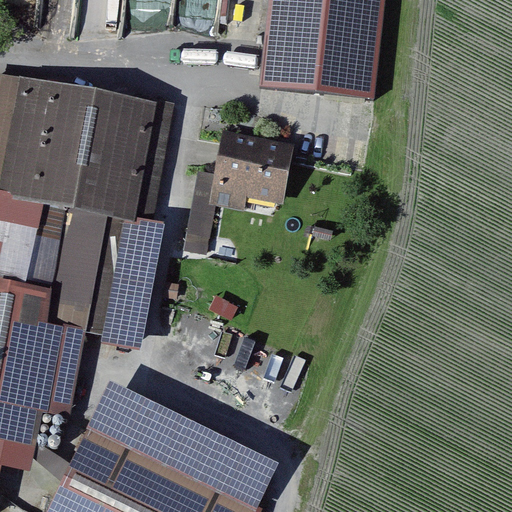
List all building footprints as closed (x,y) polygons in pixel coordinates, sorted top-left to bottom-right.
[(394,0),(276,0),(266,90),(383,102),(394,0)] [(182,106),(0,73),(0,511),(15,446),(39,450),(46,413),(78,419),(93,334),(110,337),(109,347),(150,353),(174,227),(159,224),(182,106)] [(291,141),(227,130),(216,191),(280,201),(291,141)] [(214,254),(217,206),(191,205),(188,252),(214,254)] [(264,511),(287,466),(119,382),(54,511),(264,511)]
